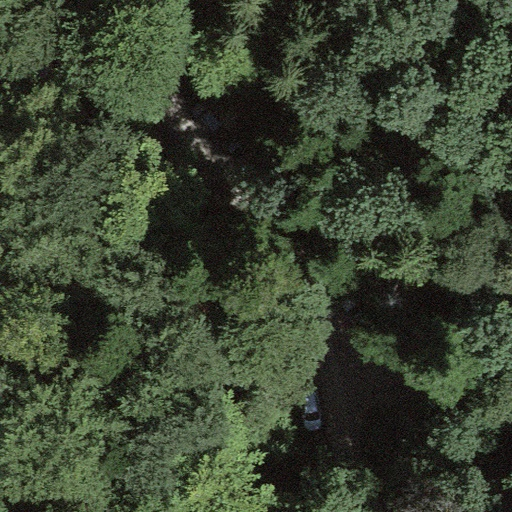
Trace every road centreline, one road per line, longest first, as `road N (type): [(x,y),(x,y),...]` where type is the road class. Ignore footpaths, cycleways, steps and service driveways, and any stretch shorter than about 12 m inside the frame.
road 1 (track): [(77,0),(264,211),(303,264),(342,341)]
road 2 (track): [(0,72),(192,130)]
road 3 (track): [(342,341),(448,397),(511,419)]
road 4 (track): [(342,341),(355,511)]
